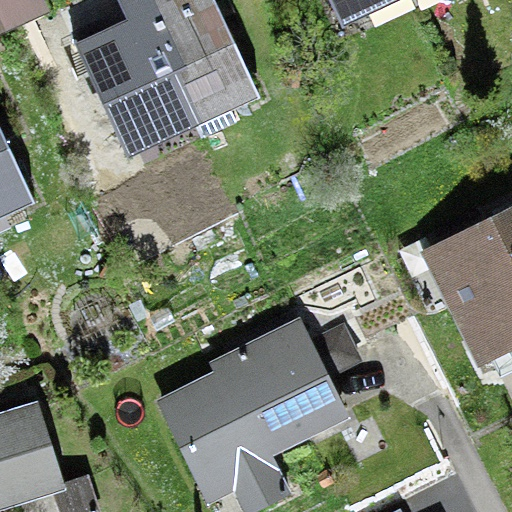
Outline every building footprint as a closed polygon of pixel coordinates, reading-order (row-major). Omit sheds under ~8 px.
[(46,0),(0,0),(0,12),(6,25),(49,5),(46,0)] [(187,0),(117,0),(123,12),(105,20),(112,36),(79,52),(122,144),(253,83),(214,0),(190,0),(188,1),(187,0)] [(330,0),(337,13),(363,0),(330,0)] [(0,200),(28,187),(0,126),(0,200)] [(511,216),(438,254),(486,350),(511,337),(511,216)] [(269,451),(344,414),(298,322),(216,365),(219,371),(162,401),(204,485),(227,474),(246,511),(247,511),(288,492),(269,451)] [(0,510),(0,509),(0,504),(53,489),(60,511),(98,511),(87,476),(61,485),(36,405),(0,415),(0,510)]
